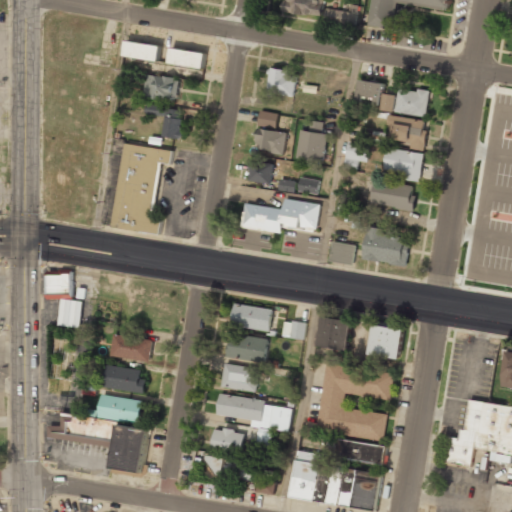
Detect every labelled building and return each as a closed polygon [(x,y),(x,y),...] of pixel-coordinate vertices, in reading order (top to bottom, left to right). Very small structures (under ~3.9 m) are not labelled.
[(285,0),(285,12),(323,15),(325,1),(325,0),(285,0)] [(374,0),(371,25),(395,29),(399,3),(450,10),(451,0),(374,0)] [(358,5),(350,5),(350,10),(327,9),(326,24),(358,25),(358,5)] [(125,55),(160,61),(163,46),(128,40),(125,55)] [(206,67),(207,52),(172,49),(171,64),(206,67)] [(296,96),(297,70),(270,69),(269,95),(296,96)] [(179,100),(180,77),(147,75),(146,98),(179,100)] [(382,104),(386,84),(363,79),(358,100),(371,103),(372,102),(382,104)] [(431,91),(400,88),(400,95),(386,94),(384,111),(429,115),(431,91)] [(183,109),(166,109),(164,137),(181,138),(183,109)] [(277,129),(279,113),(260,111),(259,127),(277,129)] [(425,150),(429,120),(391,116),(389,139),(413,141),(412,149),(425,150)] [(328,134),(323,133),(324,122),(311,120),(310,131),(301,130),(297,159),(325,163),(328,134)] [(287,132),(258,129),(256,150),(285,153),(287,132)] [(371,144),(349,141),(346,169),(358,171),(360,161),(369,162),(371,144)] [(154,216),(161,163),(172,164),(174,150),(125,144),(113,228),(161,234),(163,217),(154,216)] [(426,154),(389,148),(385,173),(421,179),(426,154)] [(249,180),(271,185),(275,163),(253,159),(249,180)] [(299,192),(319,194),(320,180),(300,178),(299,192)] [(280,190),(296,192),(297,181),(281,179),(280,190)] [(415,184),(375,181),(373,205),(416,209),(417,195),(414,195),(415,184)] [(242,227),(282,233),(284,225),(318,230),(322,204),(286,199),(284,209),(246,203),(242,227)] [(338,217),(357,218),(358,207),(338,206),(338,217)] [(411,237),(384,235),(385,228),(368,226),(364,261),(408,265),(411,237)] [(355,264),(357,245),(333,242),(330,261),(355,264)] [(60,299),(59,327),(81,328),(82,300),(71,300),(72,274),(48,273),(47,299),(60,299)] [(274,308),(235,304),(233,327),(271,331),(274,308)] [(319,347),(349,350),(352,320),(322,317),(319,347)] [(308,323),(286,320),(283,337),(305,340),(308,323)] [(400,359),(405,330),(375,324),(370,354),(400,359)] [(53,327),(51,379),(73,379),(75,328),(53,327)] [(265,363),(270,339),(231,332),(227,356),(265,363)] [(150,362),(154,340),(115,333),(111,355),(150,362)] [(503,386),(511,386),(511,352),(506,352),(503,386)] [(261,368),(226,363),(222,386),(257,392),(261,368)] [(317,431),(384,441),(388,415),(344,408),(346,393),(391,400),(395,373),(327,364),(317,431)] [(142,378),(143,370),(109,365),(105,388),(146,394),(148,379),(142,378)] [(252,419),(251,427),(260,428),(258,444),(271,446),(273,430),(290,432),(293,408),(267,405),(267,400),(221,394),(218,415),(252,419)] [(150,427),(140,426),(143,400),(103,395),(100,419),(63,415),(62,427),(50,426),(49,439),(115,447),(112,471),(144,475),(150,427)] [(473,466),(475,449),(511,453),(511,405),(469,401),(465,438),(448,436),(445,463),(473,466)] [(215,429),(213,450),(243,453),(245,432),(215,429)] [(377,510),(382,474),(324,466),(325,454),(298,451),(291,499),(377,510)] [(254,479),(256,462),(209,455),(206,472),(254,479)] [(278,496),(281,484),(259,479),(257,491),(278,496)]
